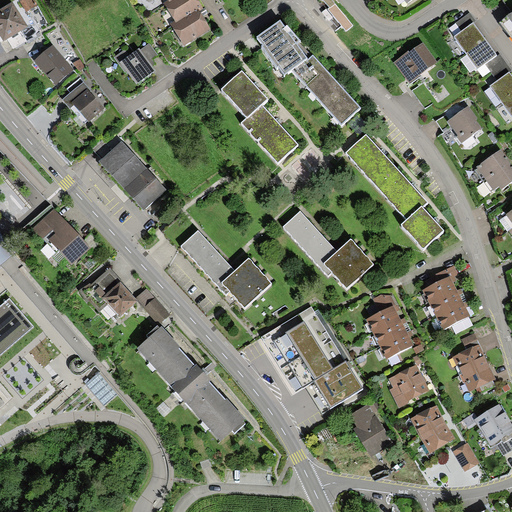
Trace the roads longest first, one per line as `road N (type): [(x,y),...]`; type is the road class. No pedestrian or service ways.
road 1 (secondary): [(314,489),(232,364),(0,107)]
road 2 (unclassified): [(298,0),(446,169),(511,353)]
road 3 (residential): [(90,64),(119,102),(135,104),(286,0)]
road 4 (residential): [(314,489),(202,488),(181,511)]
road 5 (residential): [(453,0),(393,30),(349,0)]
